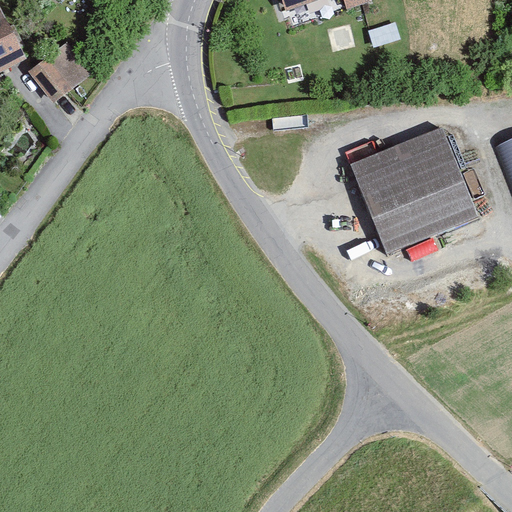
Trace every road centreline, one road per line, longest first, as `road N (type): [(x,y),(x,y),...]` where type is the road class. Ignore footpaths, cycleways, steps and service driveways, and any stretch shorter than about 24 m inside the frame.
road 1 (secondary): [(397,383),(285,257),(207,133),(186,59),(194,0)]
road 2 (secondary): [(397,383),(274,511)]
road 3 (secondary): [(511,494),(397,383)]
